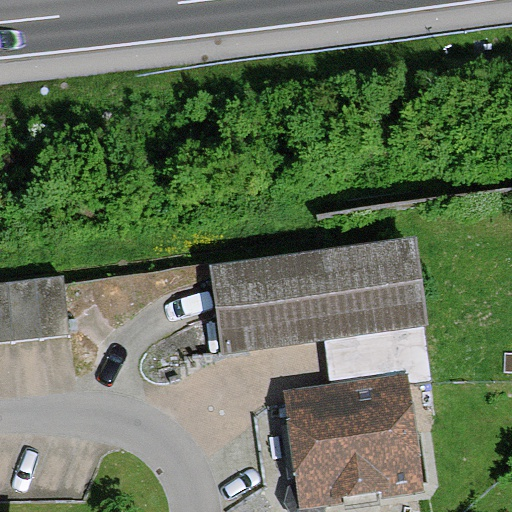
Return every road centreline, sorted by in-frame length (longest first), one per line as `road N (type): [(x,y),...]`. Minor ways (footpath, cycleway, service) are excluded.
road 1 (residential): [(0,420),(99,410),(174,449),(199,511)]
road 2 (motorway): [(0,21),(191,0)]
